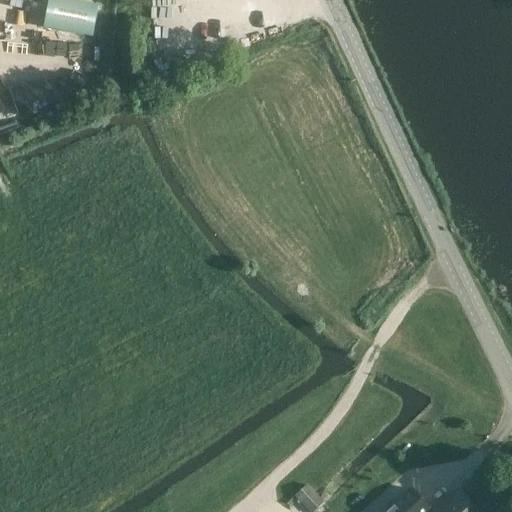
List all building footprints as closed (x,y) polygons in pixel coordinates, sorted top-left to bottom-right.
[(0,0),(0,41),(104,6),(102,0),(0,0)] [(202,0),(209,23),(240,15),(235,0),(202,0)] [(178,46),(185,62),(215,49),(208,33),(178,46)] [(295,496),(310,511),(316,511),(325,504),(308,485),(295,496)] [(434,511),(480,511),(459,489),(434,511)] [(432,511),(415,493),(393,511),(432,511)]
